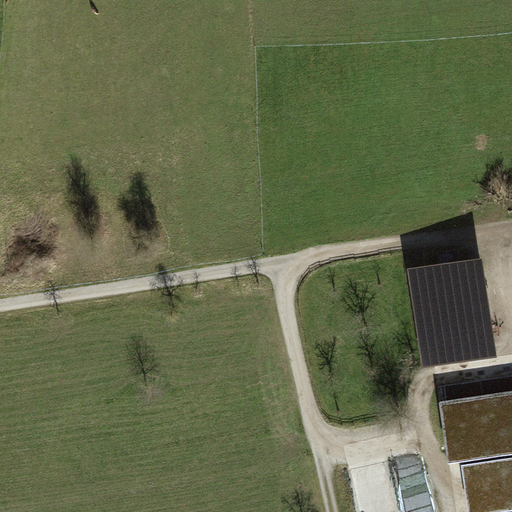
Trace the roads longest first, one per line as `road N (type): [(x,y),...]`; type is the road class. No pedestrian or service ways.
road 1 (track): [(0,306),(511,227)]
road 2 (track): [(280,266),(332,511)]
